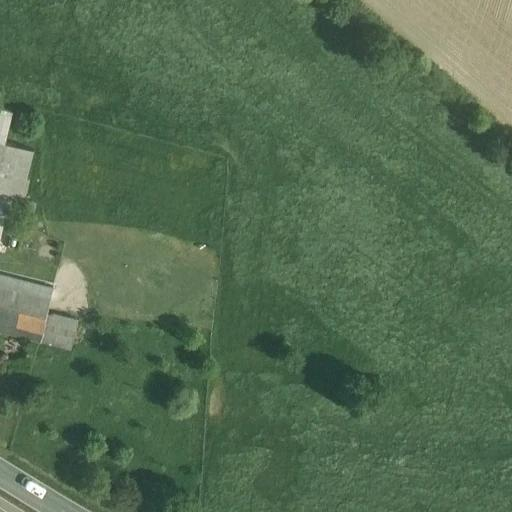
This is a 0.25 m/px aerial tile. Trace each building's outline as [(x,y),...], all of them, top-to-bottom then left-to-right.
[(11,112),(0,108),(0,140),(4,142),(11,112)] [(34,150),(4,142),(0,155),(0,191),(21,197),(34,150)] [(26,236),(27,234),(26,232),(25,230),(23,228),(21,228),(18,228),(16,229),(15,231),(14,233),(15,236),(16,238),(18,239),(20,240),(23,239),(25,238),(26,236)] [(26,250),(27,248),(26,245),(25,243),(23,242),(20,242),(18,242),(16,244),(14,246),(14,248),(14,251),(16,253),(18,254),(20,254),(23,254),(25,252),(26,250)] [(53,289),(0,274),(0,329),(40,339),(46,316),(53,289)] [(78,320),(52,313),(51,317),(46,316),(40,339),(71,348),(78,320)]
